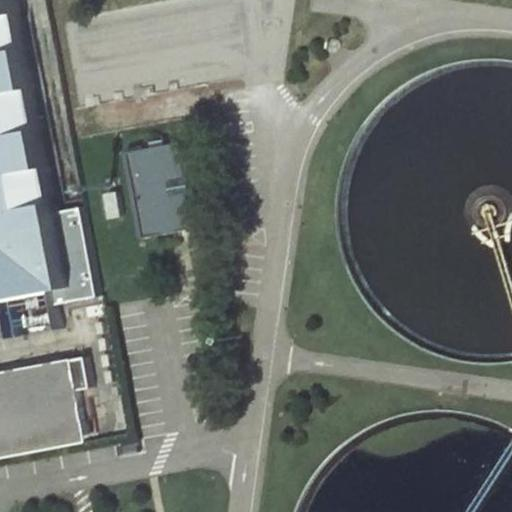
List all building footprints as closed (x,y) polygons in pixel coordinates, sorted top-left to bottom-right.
[(22,0),(0,0),(0,301),(56,292),(58,305),(103,297),(87,209),(61,213),(22,0)] [(511,355),(511,68),(482,62),(429,70),(397,86),(357,123),(336,164),(329,216),(343,275),(373,319),(423,352),(490,362),(511,355)] [(184,147),(125,159),(141,243),(201,231),(184,147)] [(0,452),(88,436),(74,361),(0,374),(0,452)] [(511,511),(511,430),(495,419),(439,407),(386,415),(354,431),(314,469),(293,509),(292,511),(511,511)]
